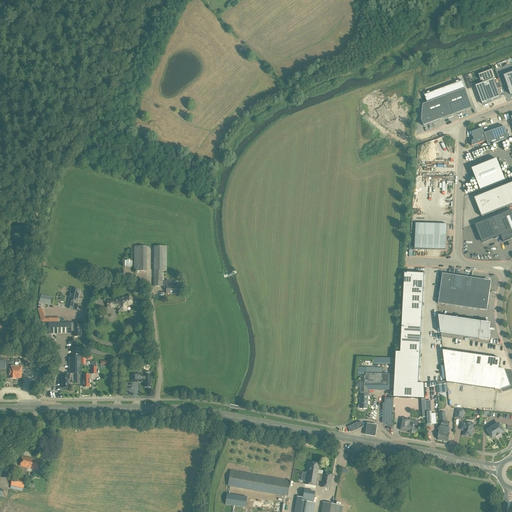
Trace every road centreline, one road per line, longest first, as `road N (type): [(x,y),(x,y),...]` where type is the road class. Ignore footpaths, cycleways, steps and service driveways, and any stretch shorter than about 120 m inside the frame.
road 1 (primary): [(499,469),(191,409),(36,408)]
road 2 (unclassified): [(457,263),(461,123)]
